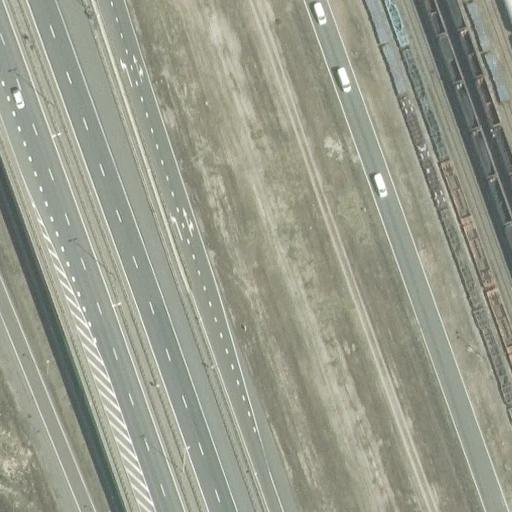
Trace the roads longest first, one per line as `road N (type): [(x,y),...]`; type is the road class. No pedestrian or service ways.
road 1 (trunk): [(216,511),(34,0)]
road 2 (trunk): [(273,511),(103,0)]
road 3 (trunk): [(0,51),(163,511)]
road 4 (trunk): [(0,298),(85,511)]
